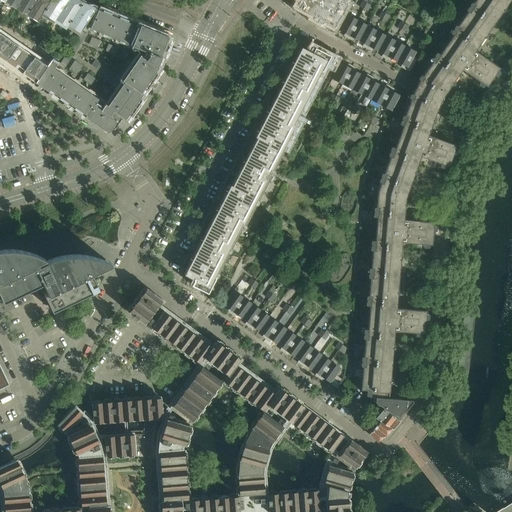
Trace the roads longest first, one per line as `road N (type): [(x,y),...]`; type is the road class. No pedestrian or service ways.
road 1 (residential): [(511,74),(481,120),(448,217),(429,395),(384,448),(178,303)]
road 2 (residential): [(152,284),(291,16)]
road 3 (residential): [(40,419),(127,265)]
road 4 (tertiary): [(125,160),(165,119),(205,35)]
road 5 (tertiary): [(205,35),(151,121),(119,152)]
road 6 (residential): [(415,88),(291,16)]
